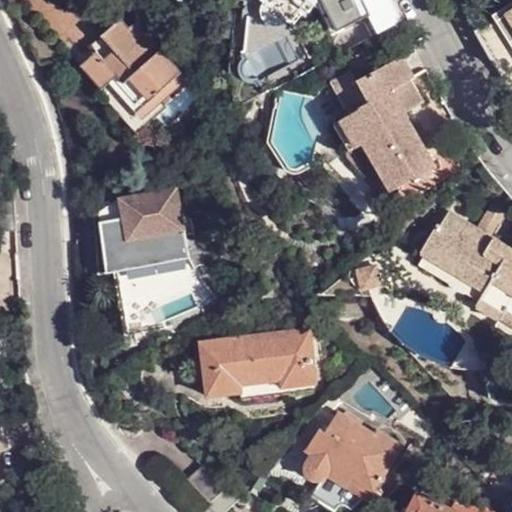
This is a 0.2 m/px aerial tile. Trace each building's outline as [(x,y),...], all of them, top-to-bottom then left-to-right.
[(322,0),(338,32),(372,16),(364,0),(322,0)] [(511,10),(511,1),(492,15),(511,46),(511,22),(506,14),(511,10)] [(97,51),(81,64),(102,88),(109,81),(143,118),(161,102),(188,78),(137,21),(130,27),(121,18),(102,34),(115,49),(104,58),(97,51)] [(115,49),(102,34),(92,45),(97,51),(104,58),(115,49)] [(355,83),(366,105),(361,108),(362,109),(347,117),(337,122),(337,121),(335,122),(349,150),(350,151),(365,142),(390,188),(392,190),(412,178),(413,181),(436,167),(393,90),(412,80),(415,78),(404,56),(355,83)] [(366,105),(355,83),(349,72),(328,83),(347,117),(362,109),(361,108),(366,105)] [(412,80),(393,90),(404,110),(423,99),(412,80)] [(137,133),(143,118),(109,81),(102,88),(99,90),(137,133)] [(143,118),(137,133),(139,132),(166,107),(161,102),(143,118)] [(365,142),(350,151),(349,150),(347,152),(347,156),(349,160),(383,193),(390,188),(365,142)] [(106,187),(108,203),(116,198),(114,185),(106,187)] [(112,226),(99,228),(99,231),(99,235),(99,238),(99,243),(99,245),(99,247),(100,250),(101,252),(102,254),(104,256),(105,257),(106,258),(109,261),(111,262),(113,263),(115,264),(116,264),(118,264),(119,265),(124,264),(135,262),(150,260),(147,237),(185,231),(179,189),(123,198),(121,198),(126,226),(112,229),(112,226)] [(96,210),(99,228),(112,226),(112,229),(126,226),(121,198),(123,198),(123,194),(116,198),(108,203),(96,210)] [(492,203),(477,227),(492,237),(507,212),(492,203)] [(439,224),(425,247),(489,286),(477,307),(502,320),(501,322),(511,327),(511,249),(492,237),(477,227),(450,211),(441,225),(439,224)] [(380,265),(360,269),(364,290),(384,285),(380,265)] [(315,331),(206,343),(211,397),(245,393),(247,393),(247,386),(286,382),(296,381),(297,388),(302,387),(320,385),(315,331)] [(297,388),(296,381),(286,382),(287,389),(297,388)] [(303,394),(302,387),(297,388),(287,389),(286,382),(247,386),(247,393),(245,393),(246,402),(303,396),(303,394)] [(385,473),(402,445),(378,430),(375,434),(339,411),(326,431),(320,428),(312,442),(317,445),(312,452),(306,461),(305,464),(304,467),(305,469),(305,472),(308,477),(311,478),(316,480),(321,480),(325,478),(328,474),(347,486),(353,475),(375,489),(385,473)] [(312,452),(317,445),(312,442),(307,449),(312,452)] [(225,489),(203,465),(189,478),(211,502),(225,489)] [(347,486),(328,474),(325,478),(313,497),(333,510),(341,498),(360,511),(368,500),(347,486)] [(368,500),(372,502),(375,501),(381,493),(375,489),(353,475),(347,486),(368,500)] [(224,511),(240,498),(229,486),(225,489),(211,502),(199,511),(224,511)] [(488,511),(471,503),(468,511),(454,504),(451,510),(415,492),(406,511),(407,511),(488,511)]
